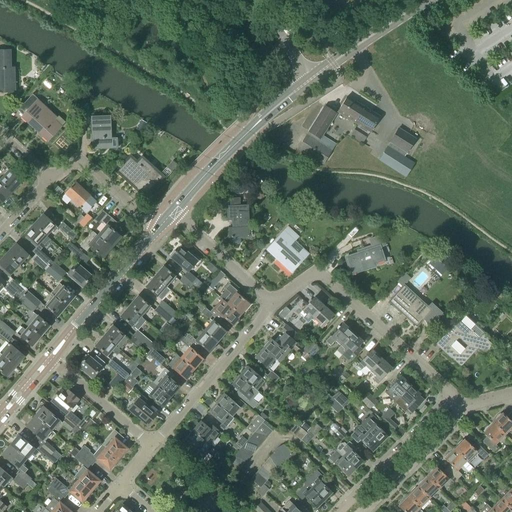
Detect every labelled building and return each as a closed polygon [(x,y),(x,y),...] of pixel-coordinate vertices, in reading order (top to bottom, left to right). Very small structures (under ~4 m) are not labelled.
[(0,91),(10,92),(10,60),(7,60),(6,51),(0,51),(0,91)] [(32,95),(17,111),(22,115),(21,117),(47,141),(61,127),(55,121),(35,102),(37,99),(32,95)] [(370,133),(380,117),(347,97),(337,113),(360,127),(359,128),(366,133),(367,132),(370,133)] [(332,151),(319,143),(337,114),(324,107),(308,132),(298,149),(323,165),(332,151)] [(109,116),(90,117),(92,149),(117,148),(116,138),(110,138),(109,116)] [(399,128),(390,143),(389,143),(378,160),(406,178),(415,164),(398,153),(400,149),(407,153),(415,139),(399,128)] [(136,190),(143,183),(151,191),(163,178),(141,158),(137,163),(130,157),(117,172),(136,190)] [(167,168),(171,172),(177,166),(172,162),(167,168)] [(0,179),(0,183),(10,193),(22,181),(9,170),(0,179)] [(80,209),(81,209),(85,213),(96,202),(75,182),(64,194),(71,201),(72,200),(80,207),(79,208),(80,209)] [(0,201),(1,203),(10,193),(0,183),(0,201)] [(227,220),(232,219),(232,229),(228,229),(228,238),(232,238),(232,244),(240,244),(240,238),(248,237),(247,213),(248,213),(247,206),(227,207),(227,220)] [(98,236),(110,247),(120,237),(113,231),(118,224),(107,215),(102,211),(94,220),(100,224),(102,222),(107,226),(98,236)] [(302,219),(296,212),(287,222),(294,228),(302,219)] [(87,214),(78,224),(83,228),(92,218),(87,214)] [(34,224),(46,236),(51,231),(53,233),(58,229),(43,215),(34,224)] [(63,222),(58,227),(72,240),(77,235),(63,222)] [(41,242),(46,236),(34,224),(25,234),(27,235),(25,237),(36,247),(41,242)] [(268,250),(291,271),(307,254),(294,242),(299,237),(289,228),(268,250)] [(89,246),(102,257),(110,247),(98,236),(93,232),(80,246),(85,251),(89,246)] [(371,246),(357,251),(358,254),(346,258),(351,274),(375,266),(374,263),(383,260),(379,248),(386,246),(382,235),(369,240),(371,246)] [(66,247),(77,257),(81,252),(70,242),(66,247)] [(7,253),(19,265),(24,259),(27,262),(30,258),(16,244),(7,253)] [(174,251),(169,256),(171,258),(170,258),(185,270),(187,272),(188,272),(194,265),(196,267),(202,261),(190,251),(188,254),(180,247),(175,252),(174,251)] [(40,250),(35,255),(49,266),(53,262),(40,250)] [(13,271),(19,265),(7,253),(0,260),(0,268),(9,277),(14,272),(13,271)] [(31,260),(44,271),(49,266),(35,255),(31,260)] [(53,262),(49,266),(62,278),(66,273),(53,262)] [(90,277),(77,265),(68,275),(81,287),(90,277)] [(49,266),(44,271),(58,283),(62,278),(49,266)] [(163,267),(154,277),(165,286),(174,276),(163,267)] [(183,276),(193,284),(201,291),(205,287),(188,272),(187,272),(183,276)] [(189,289),(193,284),(183,276),(179,281),(189,289)] [(165,286),(154,277),(145,287),(161,301),(170,291),(165,286)] [(214,278),(207,286),(212,290),(218,282),(214,278)] [(26,291),(26,292),(12,279),(8,284),(22,297),(22,296),(26,291)] [(8,284),(4,288),(18,301),(18,300),(22,297),(8,284)] [(50,294),(53,296),(66,307),(74,297),(62,287),(58,284),(50,294)] [(229,293),(223,300),(240,315),(248,304),(237,294),(238,292),(229,284),(225,289),(229,293)] [(424,319),(425,321),(425,323),(428,326),(431,326),(433,323),(433,320),(441,312),(432,303),(428,308),(404,286),(390,302),(404,314),(404,313),(418,326),(424,319)] [(27,300),(36,308),(40,303),(26,291),(22,296),(27,300)] [(22,296),(22,297),(18,300),(32,312),(36,308),(27,300),(22,296)] [(53,296),(44,306),(46,307),(57,317),(66,307),(53,296)] [(129,307),(142,318),(150,308),(138,297),(129,307)] [(315,297),(300,314),(304,317),(303,318),(309,324),(325,306),(315,297)] [(240,315),(223,300),(223,301),(221,299),(209,312),(213,315),(212,315),(219,321),(222,317),(232,325),(237,319),(236,318),(240,315)] [(178,314),(162,301),(158,306),(173,319),(178,314)] [(201,313),(209,320),(212,315),(213,315),(209,312),(205,308),(199,303),(196,306),(202,311),(201,313)] [(173,319),(158,306),(154,311),(170,324),(173,319)] [(334,315),(325,306),(314,318),(320,323),(318,325),(322,328),(334,315)] [(129,307),(120,317),(133,328),(133,327),(137,331),(133,335),(133,336),(132,336),(142,344),(150,351),(152,349),(155,345),(138,331),(146,322),(141,318),(142,318),(129,307)] [(286,307),(278,315),(283,319),(290,311),(286,307)] [(40,336),(49,326),(34,314),(26,324),(40,336)] [(488,338),(483,333),(479,337),(471,330),(475,325),(466,317),(453,330),(452,328),(437,345),(461,367),(478,349),(485,355),(493,346),(487,340),(488,338)] [(0,329),(1,330),(2,330),(10,338),(15,333),(0,320),(0,329)] [(204,331),(216,342),(225,332),(213,321),(204,331)] [(343,345),(354,333),(344,324),(332,337),(331,336),(326,342),(331,346),(337,339),(343,344),(343,345)] [(286,325),(282,330),(285,334),(297,344),(302,338),(286,325)] [(112,326),(103,337),(120,351),(128,343),(131,345),(132,344),(138,348),(142,344),(132,336),(129,340),(112,326)] [(26,331),(22,328),(17,334),(31,346),(40,336),(29,327),(26,331)] [(0,348),(0,353),(14,366),(23,356),(9,344),(13,340),(10,338),(2,330),(1,330),(0,331),(0,336),(6,341),(0,348)] [(216,342),(204,331),(196,341),(189,335),(186,339),(192,344),(197,349),(200,346),(209,353),(214,347),(213,346),(216,342)] [(363,341),(354,333),(343,345),(343,344),(337,351),(342,356),(343,355),(351,362),(363,349),(359,346),(363,341)] [(276,344),(271,339),(263,348),(279,363),(293,348),(297,344),(285,334),(276,344)] [(103,337),(94,347),(109,359),(114,353),(117,355),(120,351),(103,337)] [(184,337),(180,341),(189,349),(181,359),(193,369),(202,359),(194,353),(197,349),(192,344),(186,339),(184,337)] [(303,348),(308,354),(316,345),(310,340),(303,348)] [(297,344),(293,348),(302,355),(300,357),(307,363),(312,357),(308,354),(303,348),(297,344)] [(316,345),(308,354),(312,357),(316,353),(320,349),(316,345)] [(279,363),(263,348),(255,357),(269,369),(273,365),(271,364),(275,359),(279,363)] [(165,360),(152,349),(147,354),(151,357),(161,365),(165,360)] [(362,370),(366,366),(371,371),(383,359),(373,350),(358,367),(362,370)] [(0,371),(0,372),(3,376),(4,375),(6,376),(14,366),(0,353),(0,371)] [(78,367),(77,368),(82,372),(82,371),(92,378),(101,368),(87,356),(86,356),(85,355),(81,361),(82,362),(78,367)] [(190,373),(193,369),(181,359),(176,355),(168,365),(185,380),(191,374),(190,373)] [(136,357),(133,361),(138,366),(142,361),(136,357)] [(383,359),(371,371),(377,376),(374,379),(379,383),(381,381),(392,368),(383,359)] [(118,374),(124,380),(128,375),(111,361),(107,366),(116,373),(118,374)] [(247,367),(239,376),(251,386),(257,391),(265,382),(247,367)] [(337,379),(344,371),(339,367),(332,375),(337,379)] [(136,368),(124,381),(132,388),(137,382),(135,379),(141,372),(136,368)] [(267,376),(277,384),(275,382),(279,378),(271,371),(267,376)] [(341,383),(348,375),(344,371),(337,379),(341,383)] [(118,375),(110,385),(115,390),(124,380),(118,375)] [(166,376),(157,386),(170,397),(178,387),(166,376)] [(251,386),(239,376),(232,385),(238,391),(236,394),(253,408),(257,403),(253,400),(259,392),(257,391),(251,386)] [(402,376),(386,394),(395,403),(411,385),(402,376)] [(310,379),(306,385),(311,390),(316,385),(310,379)] [(132,388),(124,381),(121,386),(128,392),(132,388)] [(157,386),(152,381),(148,386),(153,390),(149,396),(162,407),(167,402),(166,401),(170,397),(157,386)] [(423,401),(419,396),(421,394),(411,385),(395,403),(405,413),(408,409),(413,413),(423,401)] [(64,417),(66,419),(74,426),(81,432),(83,429),(84,429),(91,420),(87,416),(81,422),(70,412),(77,404),(76,403),(79,400),(69,391),(66,394),(61,390),(52,400),(67,413),(64,417)] [(325,393),(320,398),(331,407),(335,402),(333,400),(325,393)] [(359,400),(365,406),(373,397),(368,393),(363,399),(361,397),(359,400)] [(217,402),(216,403),(228,413),(230,415),(234,410),(236,412),(240,408),(235,403),(224,394),(221,397),(220,395),(215,401),(217,402)] [(340,394),(333,400),(335,402),(335,401),(343,409),(348,402),(340,394)] [(139,397),(128,410),(134,415),(147,425),(156,415),(143,404),(145,402),(139,397)] [(373,397),(365,406),(370,410),(377,401),(373,397)] [(223,431),(233,418),(229,415),(230,415),(228,413),(216,403),(208,412),(221,423),(218,427),(223,431)] [(37,414),(35,417),(51,430),(55,425),(57,427),(61,422),(43,407),(41,409),(40,408),(36,413),(37,414)] [(502,413),(492,423),(505,435),(511,427),(511,411),(506,417),(502,413)] [(258,415),(264,420),(264,421),(267,417),(261,412),(258,415)] [(397,426),(384,414),(380,419),(392,431),(397,426)] [(258,415),(246,428),(252,434),(253,433),(262,423),(264,421),(264,420),(258,415)] [(381,424),(372,415),(368,419),(367,419),(365,419),(363,422),(362,423),(362,425),(361,426),(380,444),(388,437),(378,427),(381,424)] [(51,430),(35,417),(33,419),(32,419),(28,423),(29,423),(27,426),(42,440),(42,441),(44,443),(49,437),(48,436),(51,433),(50,431),(51,430)] [(66,419),(62,424),(71,431),(77,436),(81,432),(74,426),(66,419)] [(96,424),(91,420),(84,429),(88,433),(96,424)] [(197,423),(192,428),(193,430),(193,431),(205,441),(206,442),(210,445),(220,433),(209,424),(207,427),(204,424),(200,421),(198,424),(197,423)] [(291,421),(286,428),(290,432),(296,425),(291,421)] [(266,439),(272,432),(262,423),(253,433),(264,437),(266,439)] [(305,423),(301,427),(307,432),(310,428),(305,423)] [(315,423),(312,427),(318,432),(321,429),(315,423)] [(495,453),(499,449),(495,445),(505,435),(492,423),(483,432),(487,437),(483,441),(495,453)] [(330,427),(330,429),(342,441),(347,436),(345,434),(341,430),(335,424),(333,424),(330,427)] [(296,425),(290,432),(295,436),(301,428),(296,425)] [(380,444),(361,426),(359,426),(358,427),(355,429),(355,431),(355,432),(351,436),(358,444),(361,441),(373,452),(380,444)] [(315,436),(318,432),(312,427),(309,431),(315,436)] [(307,434),(301,428),(295,436),(301,441),(307,434)] [(193,431),(185,440),(199,451),(202,447),(206,442),(205,441),(193,431)] [(114,432),(103,445),(119,459),(120,457),(121,458),(124,455),(123,454),(127,449),(120,444),(123,440),(114,432)] [(252,434),(249,438),(260,442),(262,443),(264,437),(253,433),(252,434)] [(26,459),(30,454),(34,458),(39,452),(54,465),(57,461),(57,460),(42,447),(38,451),(19,435),(17,438),(16,437),(12,442),(13,443),(11,445),(26,459)] [(239,440),(236,443),(241,448),(244,444),(245,443),(247,440),(242,436),(239,440)] [(247,440),(245,443),(256,447),(258,448),(260,442),(249,438),(247,440)] [(464,439),(455,449),(467,461),(476,452),(484,460),(488,455),(476,443),(472,447),(464,439)] [(57,460),(61,455),(46,442),(42,447),(57,460)] [(337,451),(355,469),(363,462),(355,453),(358,450),(350,442),(346,445),(344,443),(344,444),(342,444),(340,445),(338,447),(337,448),(337,450),(337,451)] [(245,443),(241,448),(252,452),(253,452),(256,447),(245,443)] [(22,472),(18,476),(28,484),(29,485),(31,482),(30,481),(32,479),(24,473),(28,469),(22,463),(26,459),(11,445),(8,448),(7,447),(3,452),(4,452),(2,455),(22,472)] [(98,451),(95,454),(93,456),(97,460),(109,470),(119,459),(106,449),(102,445),(98,451)] [(283,445),(277,448),(279,450),(284,461),(285,460),(287,457),(291,452),(283,445)] [(93,456),(95,454),(90,451),(84,446),(78,453),(92,466),(96,461),(97,460),(93,456)] [(252,452),(241,448),(238,451),(237,453),(248,457),(249,458),(252,452)] [(446,469),(458,479),(462,475),(458,471),(467,461),(455,449),(445,459),(451,464),(446,469)] [(284,461),(279,450),(274,453),(275,455),(280,466),(281,465),(284,461)] [(335,465),(347,477),(355,469),(337,451),(329,458),(335,465)] [(78,453),(74,458),(89,470),(92,466),(78,453)] [(237,453),(233,457),(243,461),(245,462),(248,457),(237,453)] [(269,457),(270,460),(275,471),(280,466),(275,455),(269,457)] [(241,468),(243,462),(233,457),(229,462),(239,470),(241,468)] [(285,460),(284,461),(289,466),(292,462),(287,457),(285,460)] [(275,471),(270,460),(265,462),(266,465),(271,476),(275,471)] [(281,465),(286,469),(289,466),(284,461),(281,465)] [(267,480),(271,476),(266,465),(261,467),(262,470),(267,480)] [(215,479),(215,478),(216,477),(219,473),(211,467),(206,472),(215,479)] [(458,479),(446,469),(442,473),(436,467),(427,477),(440,489),(449,480),(453,484),(458,479)] [(0,485),(2,487),(6,482),(9,484),(13,479),(0,468),(0,485)] [(75,478),(91,492),(93,490),(94,491),(97,487),(96,487),(99,482),(83,468),(75,478)] [(491,473),(486,468),(480,474),(485,479),(491,473)] [(257,472),(258,474),(263,485),(267,480),(262,470),(257,472)] [(305,481),(324,501),(332,493),(320,481),(323,478),(316,470),(305,481)] [(497,477),(494,473),(488,480),(491,483),(497,477)] [(253,477),(250,480),(260,488),(260,489),(263,485),(258,474),(253,477)] [(23,489),(28,484),(18,476),(14,481),(23,489)] [(417,486),(430,499),(440,489),(427,477),(417,486)] [(49,485),(51,486),(56,490),(65,498),(70,492),(82,502),(91,492),(76,479),(68,488),(55,478),(49,485)] [(324,501),(305,481),(294,492),(301,500),(304,497),(316,509),(324,501)] [(260,489),(266,493),(269,490),(263,485),(260,489)] [(47,491),(54,497),(45,508),(49,511),(69,511),(60,504),(65,498),(56,490),(51,486),(47,491)] [(408,496),(420,508),(430,499),(417,486),(408,496)] [(474,493),(478,496),(484,490),(480,487),(474,493)] [(266,493),(260,489),(260,488),(257,492),(263,497),(266,493)] [(511,510),(511,491),(510,490),(500,499),(511,510)] [(403,511),(416,511),(420,508),(408,496),(398,506),(404,511),(403,511)] [(511,511),(511,510),(500,499),(491,509),(493,511),(511,511)] [(284,505),(281,509),(283,511),(299,511),(292,505),(288,501),(284,505)] [(270,511),(261,503),(254,510),(256,511),(270,511)] [(449,511),(455,506),(451,503),(446,508),(449,511)]
